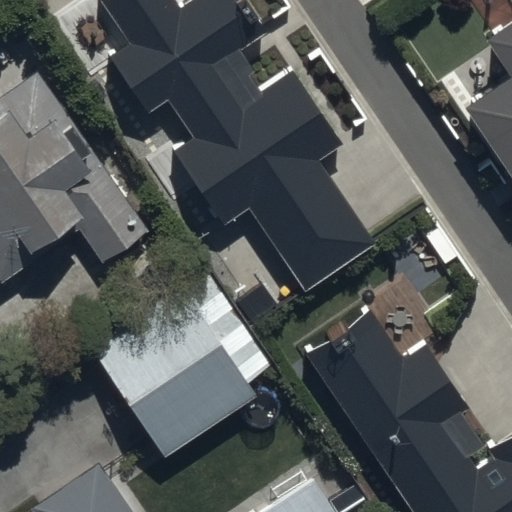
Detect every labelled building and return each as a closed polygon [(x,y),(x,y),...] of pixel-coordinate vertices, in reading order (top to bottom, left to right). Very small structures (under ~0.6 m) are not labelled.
[(163,0),(105,0),(135,43),(112,58),(147,109),(168,95),(199,141),(179,155),(222,220),(246,204),(304,291),(375,244),(321,164),(347,147),(285,54),(257,73),(239,47),(263,32),(241,0),(180,0),(169,8),(163,0)] [(511,24),(483,46),(508,80),(463,113),(511,180),(511,24)] [(36,82),(0,107),(0,284),(2,288),(82,231),(105,263),(145,234),(36,82)] [(186,299),(100,358),(167,456),(253,397),(186,299)] [(377,306),(309,350),(414,511),(511,511),(511,424),(471,451),(377,306)] [(131,511),(102,467),(34,511),(131,511)] [(334,511),(310,475),(254,511),(334,511)]
